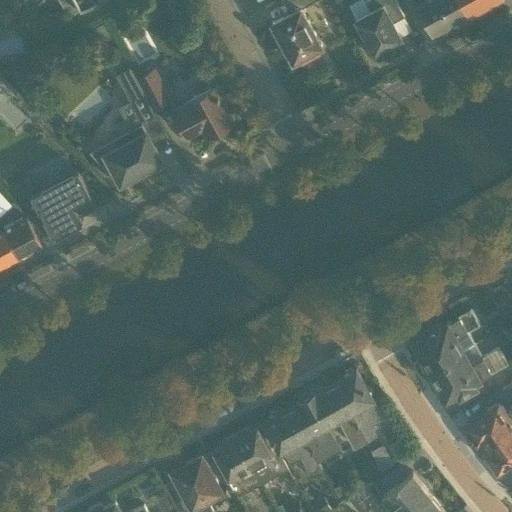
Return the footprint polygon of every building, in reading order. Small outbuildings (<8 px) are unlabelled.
[(42,0),(23,0),(33,10),(42,0)] [(75,0),(81,9),(96,0),(75,0)] [(272,22),(286,47),(293,60),(298,58),(301,63),(320,53),(317,48),(322,45),(301,8),(315,0),(284,0),(291,12),(272,22)] [(356,18),(374,52),(402,37),(393,21),(404,15),(396,0),(365,0),(371,10),(356,18)] [(451,24),(438,0),(414,0),(416,3),(433,34),(451,24)] [(438,0),(451,24),(469,14),(461,0),(438,0)] [(461,0),(469,14),(494,0),(461,0)] [(130,100),(145,92),(130,66),(116,74),(130,100)] [(154,107),(170,98),(154,68),(138,76),(154,107)] [(174,109),(188,135),(203,126),(208,135),(234,120),(215,85),(188,100),(189,101),(174,109)] [(109,172),(112,171),(120,186),(164,162),(142,121),(89,150),(109,172)] [(68,205),(91,193),(78,169),(31,194),(39,209),(41,209),(45,216),(43,217),(52,234),(76,221),(68,205)] [(15,201),(0,208),(0,220),(4,227),(20,256),(44,243),(28,214),(15,201)] [(0,266),(20,256),(4,227),(0,220),(0,266)] [(491,291),(501,308),(502,310),(511,303),(511,300),(503,284),(491,291)] [(427,366),(428,369),(466,347),(458,333),(479,321),(471,308),(441,325),(439,321),(424,330),(426,333),(415,340),(422,352),(419,356),(420,361),(422,365),(427,366)] [(428,369),(430,372),(429,376),(431,381),(435,383),(439,383),(446,395),(458,388),(460,392),(475,383),(473,380),(499,365),(507,360),(499,346),(474,361),(466,347),(428,369)] [(342,375),(332,380),(365,439),(377,433),(360,403),(372,396),(371,394),(372,390),(370,387),(366,385),(356,367),(354,368),(349,368),(345,370),(342,375)] [(365,439),(332,380),(322,386),(316,386),(309,390),(327,422),(339,415),(356,444),(365,439)] [(298,399),(288,405),(321,464),(333,457),(325,443),(335,437),(327,422),(309,390),(301,394),(298,399)] [(487,442),(511,423),(511,405),(506,409),(500,400),(466,423),(468,425),(468,428),(473,436),(476,436),(478,438),(482,436),(487,442)] [(290,461),(302,454),(310,469),(321,464),(288,405),(279,410),(274,409),(269,412),(267,416),(265,418),(270,425),(269,425),(290,461)] [(233,431),(234,435),(259,478),(270,472),(273,476),(292,465),(289,462),(290,461),(269,425),(262,429),(258,422),(250,426),(248,423),(233,431)] [(511,423),(487,442),(491,449),(487,451),(489,454),(488,457),(494,465),(497,465),(499,467),(511,457),(511,423)] [(259,478),(234,435),(233,431),(218,439),(220,443),(212,447),(239,495),(262,482),(259,478)] [(383,442),(371,449),(382,469),(394,462),(383,442)] [(182,511),(193,506),(195,511),(215,511),(208,497),(222,489),(202,453),(183,463),(185,466),(175,472),(173,468),(172,469),(177,478),(166,485),(165,482),(164,483),(179,511),(182,511)] [(374,503),(381,511),(411,511),(432,495),(412,471),(382,496),(374,503)] [(372,480),(362,487),(350,494),(357,505),(379,491),(372,480)] [(445,511),(432,495),(411,511),(445,511)] [(324,496),(312,503),(316,511),(324,511),(331,508),(324,496)] [(148,511),(144,504),(128,511),(121,511),(115,500),(103,507),(101,502),(88,509),(89,511),(148,511)]
